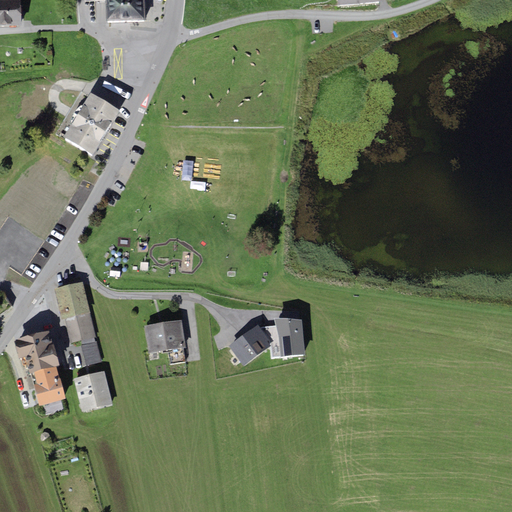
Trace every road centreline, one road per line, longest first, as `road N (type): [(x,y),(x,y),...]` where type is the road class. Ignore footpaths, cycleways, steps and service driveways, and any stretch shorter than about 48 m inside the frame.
road 1 (tertiary): [(168,34),(138,115),(20,315)]
road 2 (unclassified): [(168,34),(247,18),(378,14),(430,0)]
